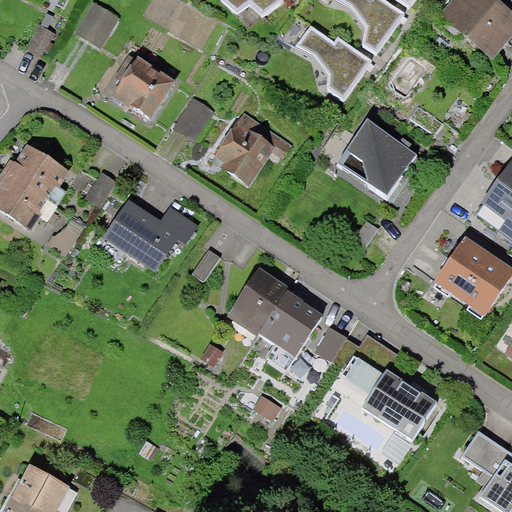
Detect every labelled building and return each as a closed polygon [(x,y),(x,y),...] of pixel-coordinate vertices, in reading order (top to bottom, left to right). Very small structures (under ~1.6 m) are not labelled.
[(281,0),(224,0),(222,6),(236,16),(248,7),(263,19),(280,2),(281,0)] [(404,18),(380,0),(365,0),(365,1),(364,0),(333,0),(333,2),(350,9),(367,32),(359,51),(377,63),(404,18)] [(415,0),(394,0),(394,1),(409,10),(415,0)] [(511,39),(511,17),(490,0),(454,0),(438,21),(492,64),(511,39)] [(121,25),(91,7),(72,39),(102,57),(121,25)] [(52,40),(37,31),(23,55),(38,63),(52,40)] [(334,48),(310,31),(296,52),(314,60),(330,79),(327,93),(344,104),(372,67),(337,41),(334,48)] [(176,88),(136,62),(133,67),(126,63),(111,87),(111,104),(150,128),(176,88)] [(212,115),(192,101),(173,130),(193,143),(212,115)] [(441,125),(413,107),(403,122),(430,140),(441,125)] [(274,150),(234,126),(208,167),(248,191),(274,150)] [(414,157),(366,126),(334,169),(338,174),(376,201),(387,204),(417,161),(414,157)] [(70,175),(23,147),(0,185),(0,218),(32,237),(70,175)] [(511,166),(509,164),(481,206),(505,222),(495,236),(511,247),(511,166)] [(115,188),(100,178),(84,202),(100,212),(115,188)] [(157,225),(128,206),(104,244),(162,281),(198,226),(169,207),(157,225)] [(84,230),(70,223),(67,230),(51,240),(45,250),(66,261),(84,230)] [(379,232),(366,223),(346,252),(360,261),(379,232)] [(434,281),(459,298),(490,252),(466,235),(434,281)] [(221,261),(204,249),(186,278),(203,289),(221,261)] [(511,275),(511,266),(490,252),(459,298),(485,316),(511,275)] [(322,311),(258,271),(225,323),(256,343),(261,336),(293,357),(322,311)] [(343,340),(328,331),(313,357),(328,366),(343,340)] [(358,349),(348,342),(326,379),(366,403),(360,412),(394,433),(378,460),(397,471),(437,405),(385,374),(396,356),(365,337),(358,349)] [(511,337),(500,356),(511,363),(511,337)] [(227,353),(207,343),(196,365),(216,375),(227,353)] [(283,414),(258,401),(250,417),(275,430),(283,414)] [(511,511),(511,454),(477,431),(458,460),(487,479),(473,501),(490,511),(511,511)] [(62,511),(72,494),(25,470),(3,511),(62,511)]
